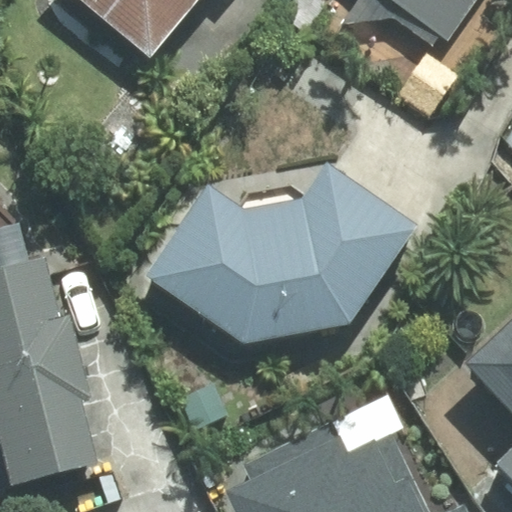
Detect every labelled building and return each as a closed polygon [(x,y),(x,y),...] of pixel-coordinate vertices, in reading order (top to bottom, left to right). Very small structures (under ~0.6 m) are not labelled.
[(61,0),(138,64),(191,0),(61,0)] [(329,7),(318,0),(301,0),(287,20),(310,35),(329,7)] [(483,0),(387,0),(452,45),(483,0)] [(422,231),(330,167),(304,205),(249,216),(213,190),(149,280),(248,350),(353,330),(422,231)] [(33,268),(23,229),(0,235),(0,434),(14,490),(102,468),(86,407),(94,405),(73,322),(65,323),(49,264),(33,268)] [(511,330),(467,372),(511,420),(511,458),(497,472),(511,487),(511,330)] [(445,368),(421,389),(460,434),(485,412),(445,368)] [(216,385),(183,401),(194,428),(229,414),(216,385)]
